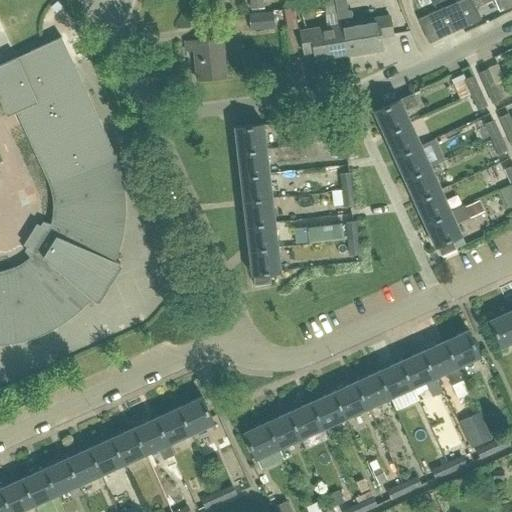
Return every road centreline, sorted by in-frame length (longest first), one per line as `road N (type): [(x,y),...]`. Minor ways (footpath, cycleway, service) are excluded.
road 1 (residential): [(0,441),(244,328)]
road 2 (residential): [(244,328),(256,352),(281,360),(309,355),(439,295)]
road 3 (residential): [(244,328),(154,123)]
road 4 (residential): [(439,295),(349,92)]
road 5 (residential): [(154,123),(177,112),(349,92)]
road 6 (residential): [(349,92),(383,85),(511,27)]
road 7 (residential): [(154,123),(109,6)]
